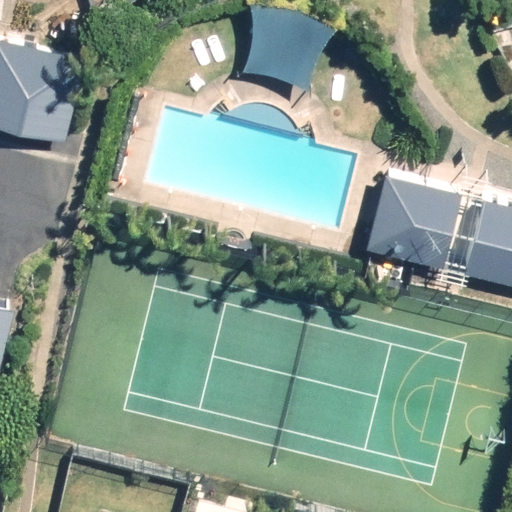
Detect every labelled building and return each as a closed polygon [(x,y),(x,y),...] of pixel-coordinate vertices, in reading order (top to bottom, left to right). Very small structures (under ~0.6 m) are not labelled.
[(320,0),(252,0),(254,10),(250,39),(246,57),(282,66),(310,80),(316,46),(335,18),(344,10),(320,0)] [(87,52),(0,30),(0,111),(68,129),(87,52)] [(463,180),(389,162),(370,237),(445,255),(463,180)] [(511,193),(488,187),(469,263),(511,273),(511,193)] [(0,360),(15,301),(0,297),(0,360)]
